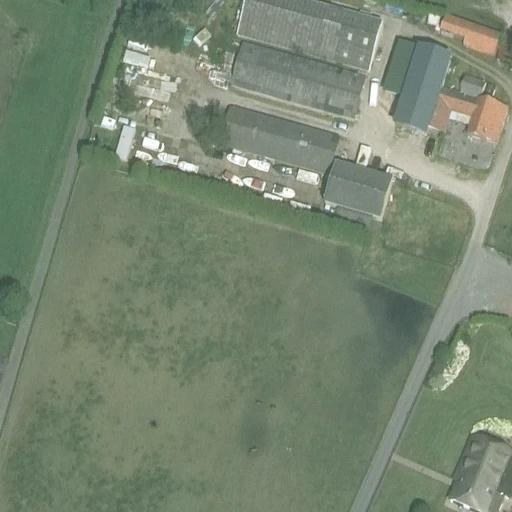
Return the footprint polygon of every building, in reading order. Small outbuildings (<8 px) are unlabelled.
[(246,0),(236,38),(334,66),(368,77),(383,26),(348,16),(293,0),(246,0)] [(501,37),(445,18),(440,34),(464,43),(461,50),(493,61),(501,37)] [(510,66),(511,60),(511,43),(502,41),(496,62),(510,66)] [(355,123),(366,79),(242,44),(230,88),(355,123)] [(396,122),(430,133),(430,132),(444,136),(451,114),(472,121),(467,137),(496,146),(508,111),(479,102),(485,84),(465,78),(459,96),(443,91),(452,63),(418,51),(396,45),(382,91),(403,98),(396,122)] [(146,81),(151,59),(129,55),(125,77),(146,81)] [(220,147),(330,178),(341,139),(230,109),(220,147)] [(191,139),(191,128),(157,128),(157,139),(191,139)] [(392,183),(335,166),(323,207),(337,211),(333,227),(367,237),(371,221),(380,224),(392,183)] [(500,495),(511,467),(511,455),(472,438),(453,481),(458,483),(450,502),(472,511),(498,511),(505,498),(500,495)]
